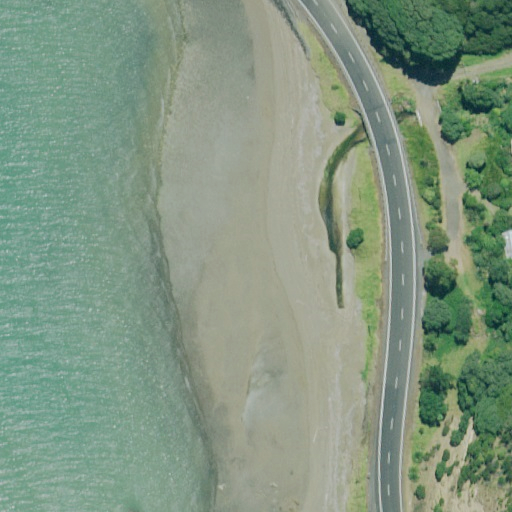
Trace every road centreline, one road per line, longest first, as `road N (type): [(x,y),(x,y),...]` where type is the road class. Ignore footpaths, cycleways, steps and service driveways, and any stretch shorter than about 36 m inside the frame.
road 1 (primary): [(391,511),(400,205),(387,138),(360,72),(314,0)]
road 2 (track): [(360,72),(511,42)]
